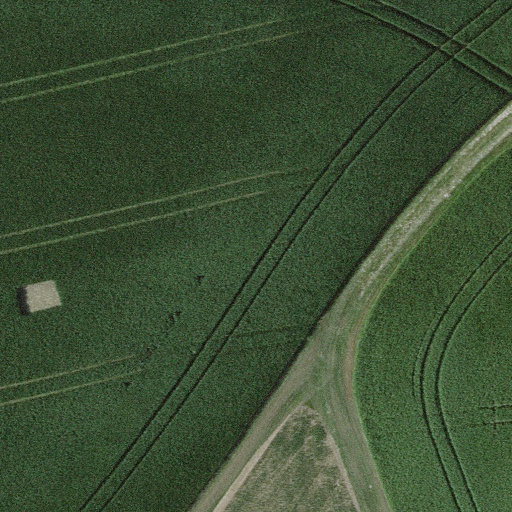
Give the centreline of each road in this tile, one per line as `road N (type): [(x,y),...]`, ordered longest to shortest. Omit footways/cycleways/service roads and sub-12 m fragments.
road 1 (track): [(323,338),(446,184),(511,133)]
road 2 (track): [(201,511),(323,338)]
road 3 (track): [(323,338),(341,464),(362,511)]
